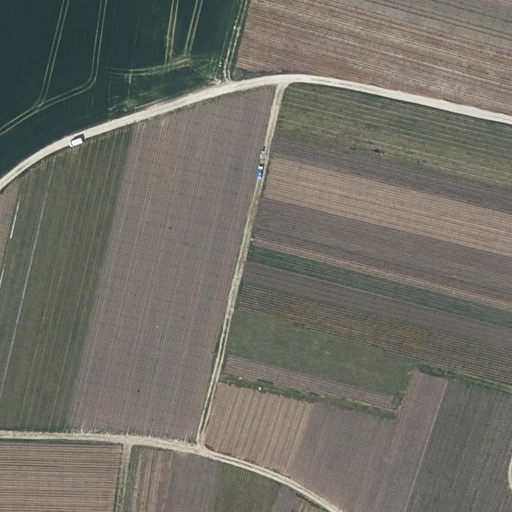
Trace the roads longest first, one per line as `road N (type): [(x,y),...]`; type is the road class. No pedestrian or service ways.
road 1 (track): [(511,120),(307,72),(214,90),(48,143),(0,180)]
road 2 (track): [(0,437),(199,450),(340,511)]
